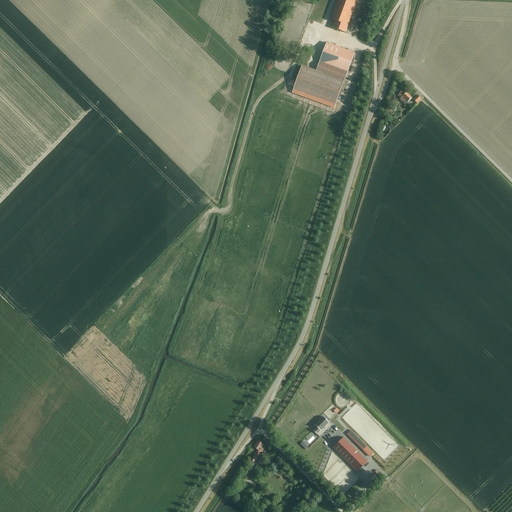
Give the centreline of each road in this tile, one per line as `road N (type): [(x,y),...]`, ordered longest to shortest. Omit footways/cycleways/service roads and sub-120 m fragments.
road 1 (unclassified): [(280,375),(304,331),(371,110)]
road 2 (unclassified): [(511,182),(393,67)]
road 3 (unclassified): [(280,375),(210,488)]
